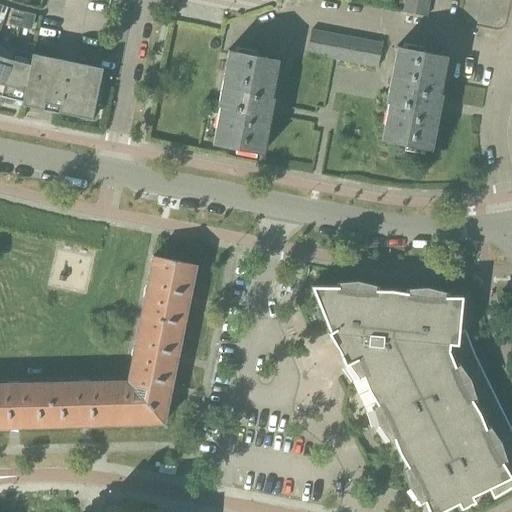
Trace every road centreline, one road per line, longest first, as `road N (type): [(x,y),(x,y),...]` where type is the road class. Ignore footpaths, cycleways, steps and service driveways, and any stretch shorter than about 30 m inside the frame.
road 1 (residential): [(280,207),(223,501)]
road 2 (unclassified): [(280,207),(397,226),(511,226)]
road 3 (residential): [(111,174),(146,0)]
road 4 (unclassified): [(111,174),(280,207)]
